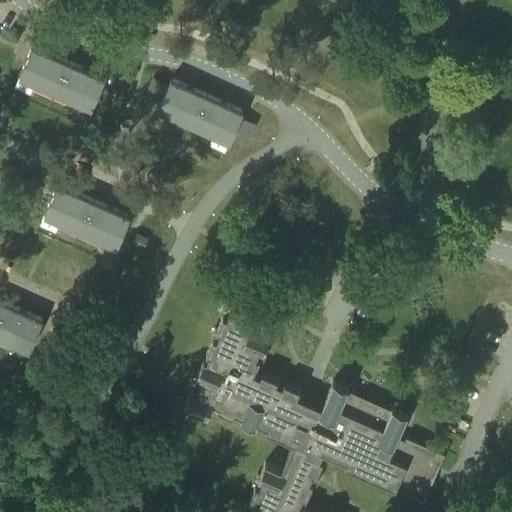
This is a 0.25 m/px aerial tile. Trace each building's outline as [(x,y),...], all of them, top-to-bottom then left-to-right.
[(20,75),(16,85),(30,91),(34,82),(56,91),(69,61),(33,45),(19,75),(20,75)] [(69,61),(56,91),(92,107),(105,77),(69,61)] [(154,80),(149,93),(161,98),(157,108),(193,124),(207,93),(171,77),(167,86),(154,80)] [(207,93),(193,124),(215,133),(210,143),(224,149),(229,140),(230,140),(234,131),(247,137),(252,124),(240,118),(243,110),(207,93)] [(45,213),(41,223),(55,229),(59,220),(81,229),(94,198),(58,182),(44,213),(45,213)] [(94,198),(81,229),(117,245),(130,214),(94,198)] [(7,302),(0,318),(0,335),(30,349),(43,318),(7,302)] [(191,387),(184,403),(207,414),(213,401),(220,403),(218,407),(234,414),(235,410),(242,413),(241,417),(256,424),(258,420),(268,425),(266,428),(294,441),(282,467),(266,460),(259,476),(263,478),(260,484),(256,483),(249,498),(253,500),(250,507),(237,501),(231,511),(324,511),(321,510),(320,511),(314,511),(312,511),(313,508),(314,509),(314,507),(300,501),(303,495),(307,496),(314,480),(310,479),(313,472),(317,474),(324,458),(320,456),(323,449),(347,460),(345,463),(374,476),(375,472),(398,482),(411,488),(410,492),(424,498),(433,477),(426,474),(430,464),(438,468),(445,451),(407,434),(406,437),(398,434),(408,411),(393,405),(392,407),(391,409),(347,390),(348,388),(349,385),(334,378),(322,404),(312,400),(310,399),(308,404),(295,399),(298,394),(301,387),(285,380),(283,383),(277,380),(278,377),(262,370),(261,374),(254,371),(260,356),(259,356),(259,357),(257,356),(260,348),(263,350),(270,334),(267,333),(268,329),(270,324),(271,324),(273,320),(256,313),(255,316),(247,312),(248,309),(232,302),(231,306),(227,315),(223,313),(216,329),(220,331),(217,337),(213,336),(207,351),(210,353),(207,359),(204,357),(197,373),(203,376),(197,390),(191,387)]
